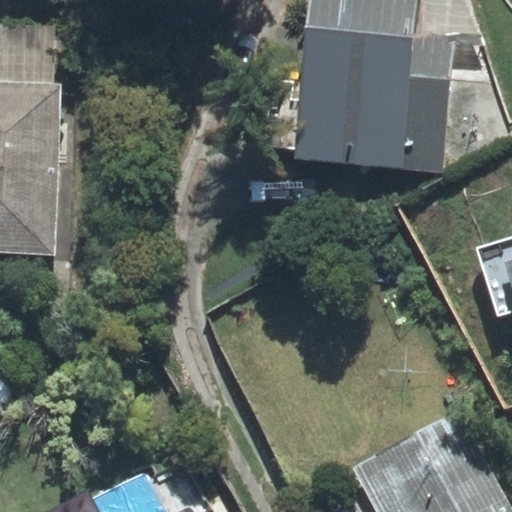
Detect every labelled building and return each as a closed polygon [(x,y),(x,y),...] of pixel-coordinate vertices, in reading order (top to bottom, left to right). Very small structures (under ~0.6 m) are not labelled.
[(322,0),(317,166),(461,171),(465,42),(488,43),(489,0),(322,0)] [(76,32),(0,29),(0,262),(68,265),(76,32)] [(511,243),(493,248),(511,318),(511,243)] [(511,511),(511,483),(479,417),(375,468),(396,511),(511,511)] [(165,511),(145,477),(86,511),(165,511)]
